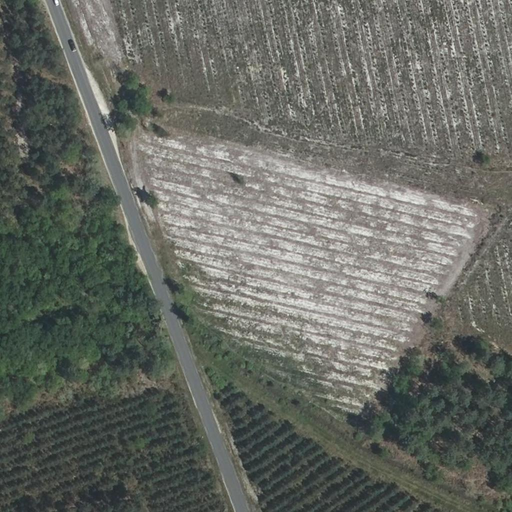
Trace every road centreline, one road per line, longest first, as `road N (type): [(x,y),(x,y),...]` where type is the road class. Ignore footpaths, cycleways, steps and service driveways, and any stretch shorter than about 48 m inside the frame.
road 1 (tertiary): [(52,0),(244,511)]
road 2 (track): [(184,352),(473,511)]
